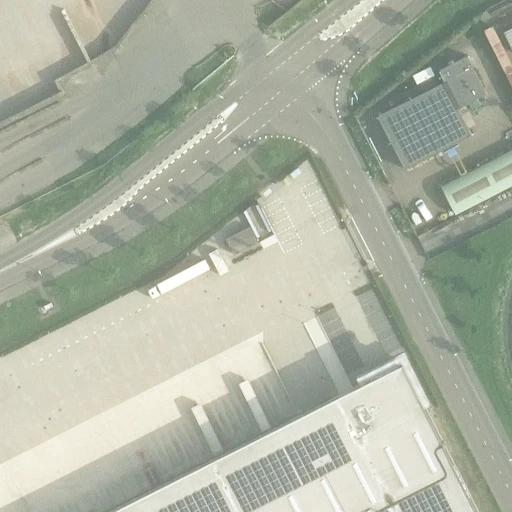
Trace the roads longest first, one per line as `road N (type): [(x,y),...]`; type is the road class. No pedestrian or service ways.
road 1 (unclassified): [(511,494),(299,78)]
road 2 (unclassified): [(0,277),(112,217),(299,78)]
